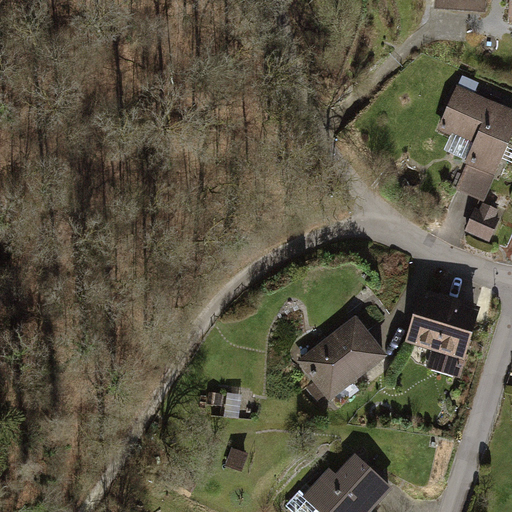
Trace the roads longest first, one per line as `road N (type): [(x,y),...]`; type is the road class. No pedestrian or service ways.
road 1 (track): [(373,211),(238,279),(204,317),(84,511)]
road 2 (track): [(373,211),(310,120),(278,0)]
road 3 (residential): [(451,511),(511,318)]
road 4 (residential): [(511,279),(432,249),(373,211)]
